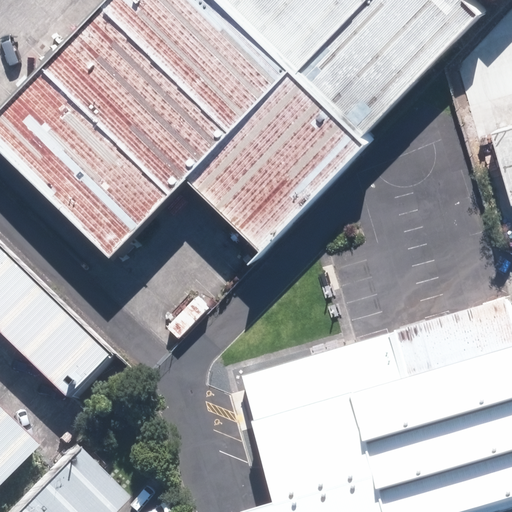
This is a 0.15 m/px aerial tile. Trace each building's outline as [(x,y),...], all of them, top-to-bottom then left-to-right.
[(224,0),(117,0),(0,124),(0,141),(127,261),(191,192),(304,74),(224,0)] [(224,0),(304,74),(376,142),(510,0),(224,0)] [(376,142),(304,74),(191,192),(264,260),(376,142)] [(118,364),(0,252),(0,344),(72,413),(118,364)] [(511,511),(511,357),(360,403),(392,511),(511,511)] [(392,511),(360,403),(253,434),(276,511),(392,511)] [(0,478),(30,447),(0,418),(0,478)] [(124,511),(125,511),(63,453),(6,511),(124,511)]
